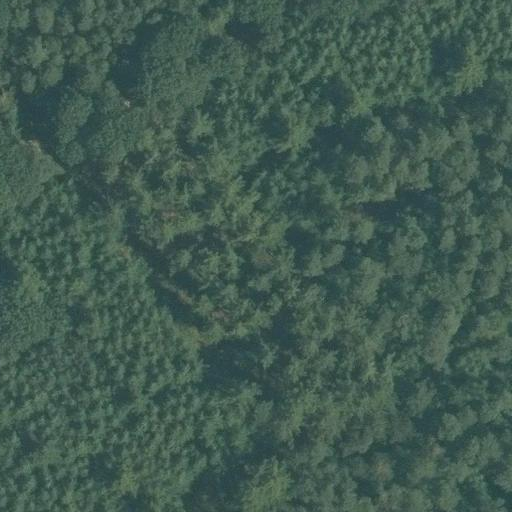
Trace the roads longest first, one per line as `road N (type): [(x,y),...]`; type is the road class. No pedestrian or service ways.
road 1 (track): [(0,82),(293,511)]
road 2 (track): [(148,511),(511,321)]
road 3 (track): [(0,170),(302,0)]
